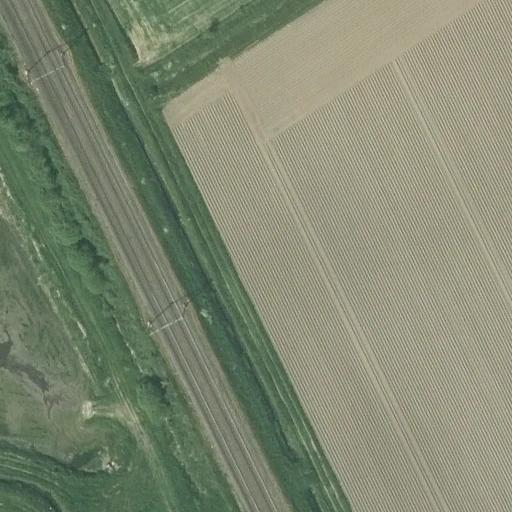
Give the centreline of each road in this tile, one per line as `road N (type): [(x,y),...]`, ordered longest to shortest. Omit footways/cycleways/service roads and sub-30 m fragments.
road 1 (track): [(89,0),(339,511)]
road 2 (track): [(0,470),(165,511)]
